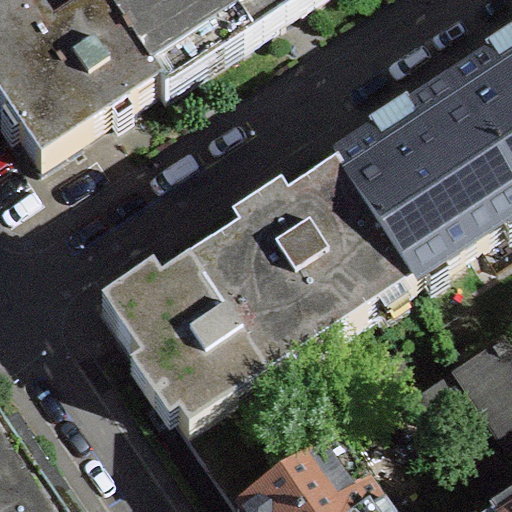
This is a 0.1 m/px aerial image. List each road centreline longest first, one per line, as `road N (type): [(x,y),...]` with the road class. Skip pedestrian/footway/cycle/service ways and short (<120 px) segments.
road 1 (residential): [(491,0),(12,317)]
road 2 (residential): [(141,511),(12,317)]
